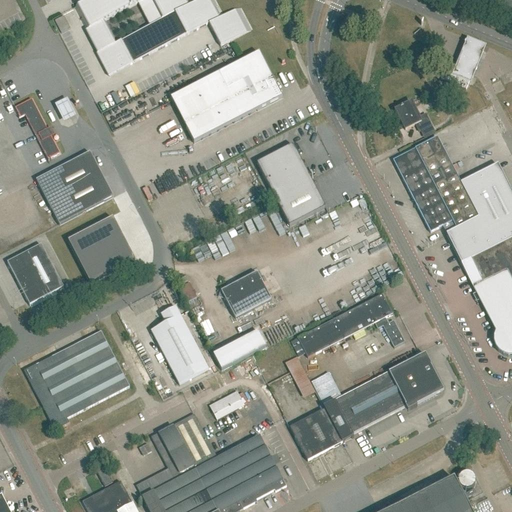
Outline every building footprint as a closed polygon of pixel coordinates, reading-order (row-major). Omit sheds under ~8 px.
[(223,17),(213,0),(201,0),(191,5),(188,0),(90,0),(74,8),(86,32),(89,30),(101,53),(98,54),(109,77),(208,25),(220,47),(252,31),(240,9),(223,17)] [(52,17),(57,30),(66,26),(61,14),(52,17)] [(467,40),(452,76),(470,83),(484,47),(467,40)] [(194,145),(282,99),(259,54),(171,100),(194,145)] [(466,92),(468,86),(470,83),(469,83),(452,76),(445,73),(441,82),(466,92)] [(133,97),(127,99),(131,108),(136,106),(133,97)] [(50,158),(51,159),(60,154),(32,101),(16,109),(21,118),(19,119),(20,120),(25,117),(49,162),(49,161),(48,159),(50,158)] [(419,118),(412,104),(396,112),(405,131),(416,126),(420,133),(432,126),(426,115),(419,118)] [(407,189),(451,167),(437,140),(415,151),(416,152),(394,164),(407,189)] [(325,209),(293,147),(257,165),(289,228),(325,209)] [(60,226),(114,198),(90,154),(37,182),(60,226)] [(511,194),(498,166),(460,185),(478,220),(456,231),(447,236),(462,265),(496,333),(495,338),(495,344),(496,349),(499,353),(504,357),(509,358),(510,358),(511,358),(511,194)] [(451,167),(407,189),(431,234),(452,224),(456,231),(478,220),(460,185),(451,167)] [(113,220),(68,243),(90,286),(135,262),(113,220)] [(260,221),(255,223),(261,236),(266,234),(260,221)] [(31,306),(64,289),(42,246),(8,264),(31,306)] [(236,320),(272,301),(257,274),(222,293),(236,320)] [(187,304),(197,299),(189,284),(180,289),(187,304)] [(299,340),(309,360),(375,325),(378,331),(384,328),(395,349),(406,344),(395,322),(389,325),(386,320),(393,316),(383,296),(299,340)] [(180,386),(209,371),(176,308),(162,316),(166,325),(152,332),(180,386)] [(56,432),(68,426),(65,421),(130,388),(102,333),(25,372),(56,432)] [(222,372),(267,348),(259,333),(214,356),(222,372)] [(424,356),(324,409),(325,411),(343,444),(344,446),(355,440),(353,436),(405,408),(407,412),(416,408),(416,407),(434,398),(435,395),(437,395),(440,388),(437,387),(438,384),(430,368),(430,367),(424,356)] [(266,377),(275,373),(274,369),(264,373),(266,377)] [(218,422),(244,407),(237,393),(210,407),(218,422)] [(325,411),(313,418),(290,430),(308,463),(343,444),(325,411)] [(240,511),(244,510),(218,460),(195,416),(174,427),(217,511),(240,511)] [(217,511),(174,427),(152,439),(169,470),(137,487),(149,511),(217,511)] [(284,483),(260,437),(218,460),(244,510),(255,504),(254,503),(275,491),(276,493),(286,488),(284,483)] [(144,457),(152,453),(147,445),(139,449),(144,457)] [(105,488),(113,484),(104,468),(97,472),(105,488)] [(470,511),(454,480),(398,509),(392,511),(470,511)] [(136,511),(133,505),(121,483),(105,491),(105,492),(83,504),(87,511),(136,511)] [(0,511),(10,511),(2,497),(0,497),(0,511)]
